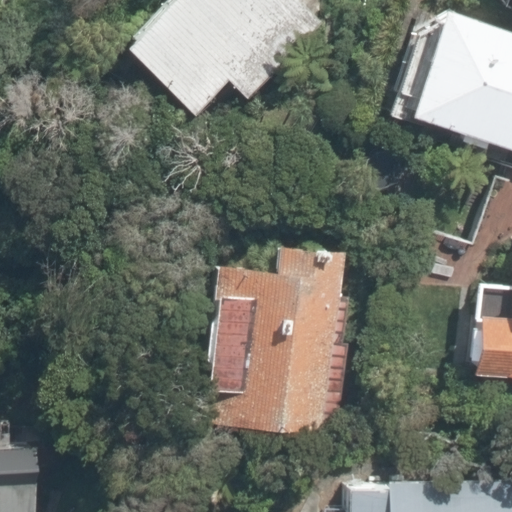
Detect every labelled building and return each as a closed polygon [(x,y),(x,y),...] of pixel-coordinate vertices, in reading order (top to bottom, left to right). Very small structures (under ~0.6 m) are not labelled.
[(315,21),(293,0),(152,0),(114,38),(186,111),(225,72),(244,91),(315,21)] [(511,29),(427,0),(421,0),(387,100),(511,143),(511,29)] [(511,0),(486,0),(487,0),(511,10),(511,0)] [(485,274),(454,271),(446,356),(511,362),(511,217),(490,216),(485,274)] [(249,252),(191,247),(183,410),(311,419),(328,243),(253,235),(249,252)] [(0,511),(29,511),(28,432),(0,432),(0,511)] [(358,474),(316,472),(314,511),(511,511),(511,466),(358,462),(358,474)]
